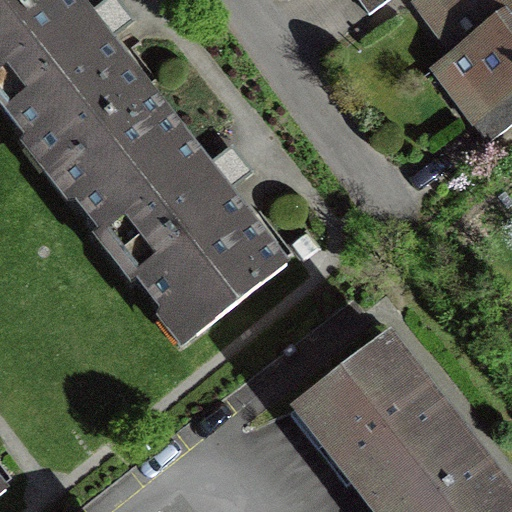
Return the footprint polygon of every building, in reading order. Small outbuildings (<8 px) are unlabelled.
[(0,0),(0,101),(30,140),(43,138),(62,162),(152,92),(79,0),(0,0)] [(389,0),(358,0),(369,15),(389,0)] [(511,0),(437,0),(470,44),(511,12),(511,0)] [(450,59),(486,107),(470,120),(487,144),(511,125),(511,12),(470,44),(450,59)] [(198,335),(288,265),(152,92),(62,162),(81,186),(77,198),(104,232),(97,237),(133,282),(139,277),(165,311),(178,309),(198,335)] [(511,511),(511,502),(386,341),(300,406),(381,511),(511,511)]
